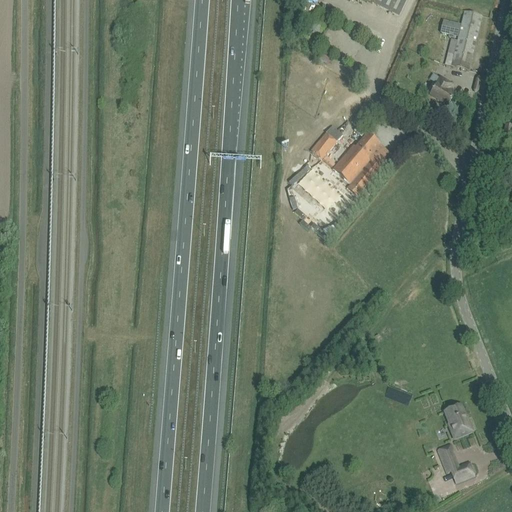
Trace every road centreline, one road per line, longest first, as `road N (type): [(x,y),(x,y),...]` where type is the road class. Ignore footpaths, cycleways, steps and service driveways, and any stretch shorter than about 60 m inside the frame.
road 1 (motorway): [(201,0),(160,511)]
road 2 (motorway): [(202,511),(237,0)]
road 3 (unclassified): [(14,511),(27,0)]
road 4 (unclassified): [(511,431),(456,276),(457,235),(506,0)]
